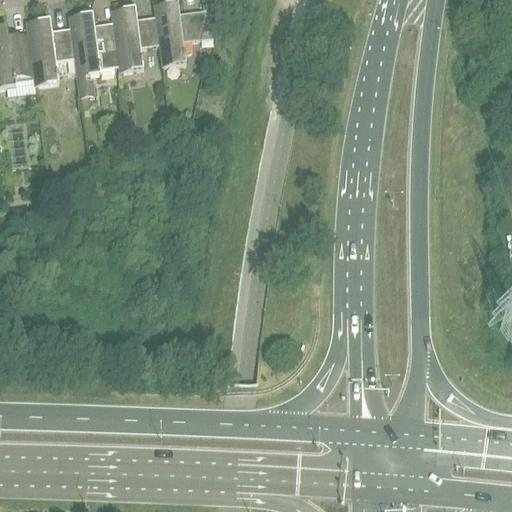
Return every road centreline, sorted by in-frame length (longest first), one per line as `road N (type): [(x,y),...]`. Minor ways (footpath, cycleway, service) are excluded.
road 1 (tertiary): [(393,0),(359,170),(353,315)]
road 2 (tertiary): [(415,303),(418,146),(433,0)]
road 3 (primary): [(251,427),(0,418)]
road 4 (primary): [(0,472),(233,479)]
road 5 (primary): [(511,433),(445,400),(415,303)]
road 6 (primary): [(353,315),(315,398),(251,427)]
road 7 (tertiary): [(414,436),(415,303)]
road 8 (primary): [(233,479),(361,486)]
